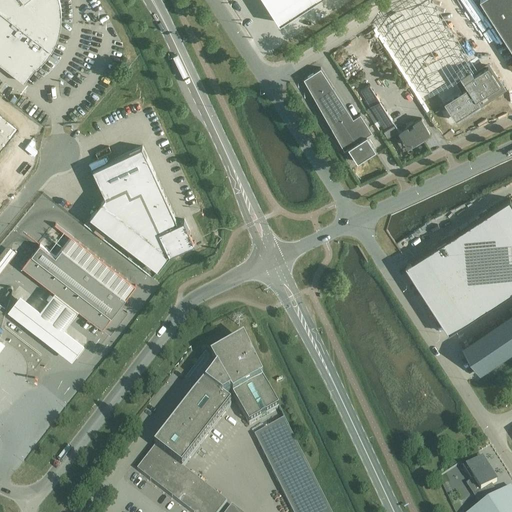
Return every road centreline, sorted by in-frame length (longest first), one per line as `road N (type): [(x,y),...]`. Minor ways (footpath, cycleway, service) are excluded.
road 1 (unclassified): [(27,493),(45,485),(187,303),(267,263)]
road 2 (unclassified): [(355,221),(489,430)]
road 3 (secondary): [(232,167),(151,0)]
road 4 (unclassified): [(355,221),(511,148)]
road 5 (unclassified): [(267,84),(355,221)]
road 6 (unknown): [(58,397),(68,318),(15,279),(0,283)]
road 7 (unclassified): [(267,84),(397,0)]
road 8 (secondary): [(393,511),(332,381)]
road 9 (secondary): [(332,381),(278,257)]
road 10 (secondary): [(267,263),(332,381)]
